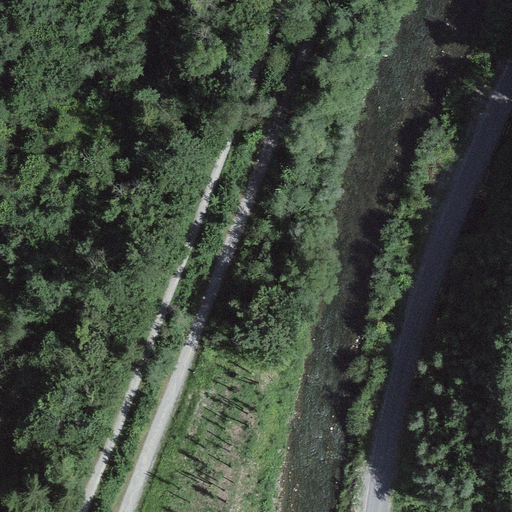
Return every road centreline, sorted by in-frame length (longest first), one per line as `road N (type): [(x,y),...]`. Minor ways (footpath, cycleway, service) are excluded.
road 1 (track): [(126,511),(325,0)]
road 2 (track): [(84,511),(279,0)]
road 3 (track): [(381,511),(397,409),(511,87)]
